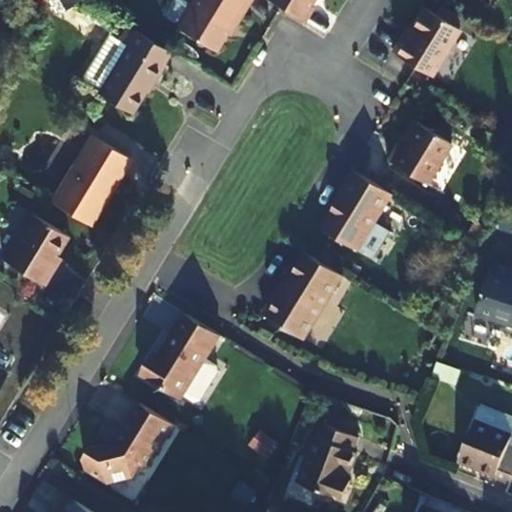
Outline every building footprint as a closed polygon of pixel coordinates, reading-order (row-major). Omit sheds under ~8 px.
[(247,7),(251,0),(193,0),(177,26),(217,51),(245,5),(247,7)] [(269,0),(305,21),(313,7),(311,6),(314,0),(269,0)] [(394,52),(433,77),(462,30),(425,7),(406,39),(403,37),(394,52)] [(162,62),(170,50),(129,25),(120,39),(128,44),(99,91),(133,113),(154,80),(156,82),(166,65),(162,62)] [(511,122),(504,119),(497,137),(511,143),(511,122)] [(398,145),(389,160),(428,184),(453,144),(416,121),(401,147),(398,145)] [(93,135),(52,201),(91,226),(132,159),(93,135)] [(360,251),(395,194),(357,171),(341,197),(342,198),(324,229),(360,251)] [(4,260),(44,284),(54,268),(51,265),(69,236),(32,213),(4,260)] [(490,229),(477,222),(466,239),(479,246),(490,229)] [(306,340),(345,275),(308,253),(279,299),(276,297),(265,315),(306,340)] [(477,313),(511,324),(511,268),(494,263),(477,313)] [(220,334),(185,313),(159,356),(155,353),(142,373),(181,398),(184,393),(195,401),(201,400),(218,371),(217,366),(206,358),(220,334)] [(177,425),(142,403),(119,440),(92,446),(85,459),(87,470),(110,484),(136,478),(144,465),(150,469),(177,425)] [(461,460),(511,480),(511,444),(511,443),(511,436),(477,422),(461,460)] [(330,431),(299,488),(341,510),(351,492),(347,489),(360,464),(358,463),(366,449),(330,431)] [(94,511),(77,501),(69,511),(94,511)]
